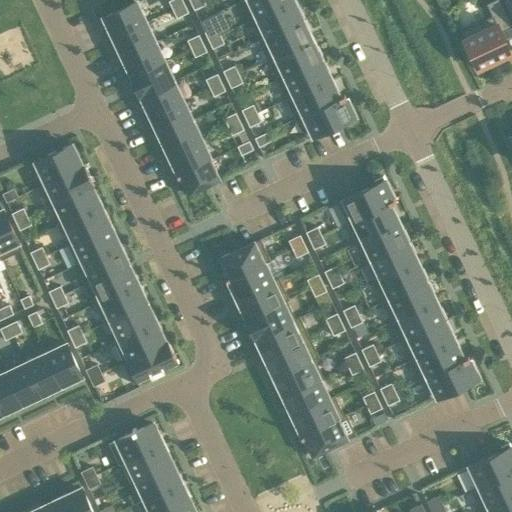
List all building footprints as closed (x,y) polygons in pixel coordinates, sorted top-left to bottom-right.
[(182,0),(169,0),(173,9),(184,3),(182,0)] [(203,0),(191,0),(190,0),(194,9),(206,3),(203,0)] [(241,0),(240,1),(249,20),(291,0),(241,0)] [(292,0),(291,0),(249,20),(249,21),(252,20),(260,38),(258,39),(258,40),(305,18),(299,6),(296,8),(292,0)] [(492,15),(460,30),(478,67),(510,51),(501,31),(511,26),(499,0),(492,0),(486,3),(492,15)] [(511,0),(503,0),(511,17),(511,0)] [(144,23),(134,2),(103,17),(113,37),(144,23)] [(184,3),(173,9),(177,17),(188,12),(184,3)] [(305,18),(258,40),(267,59),(311,39),(307,31),(310,29),(305,18)] [(122,57),(144,47),(153,42),(144,23),(113,37),(122,57)] [(216,26),(205,31),(209,40),(220,34),(216,26)] [(199,34),(187,39),(191,48),(203,42),(199,34)] [(220,34),(209,40),(212,48),(224,42),(220,34)] [(311,39),(267,59),(277,79),(323,57),(318,45),(315,47),(311,39)] [(131,75),(131,76),(162,62),(153,42),(144,47),(122,57),(131,75)] [(203,42),(191,48),(195,56),(207,51),(203,42)] [(323,57),(277,79),(286,99),(330,78),(326,70),(329,68),(323,57)] [(142,95),(172,81),(162,62),(131,76),(131,75),(128,77),(138,98),(141,97),(141,96),(142,95)] [(235,65),(223,70),(227,79),(238,73),(235,65)] [(217,73),(205,78),(209,87),(221,82),(217,73)] [(238,73),(227,79),(231,87),(242,82),(238,73)] [(330,78),(286,99),(295,118),(344,95),(344,94),(338,96),(330,78)] [(141,97),(150,115),(181,101),(172,81),(142,95),(141,96),(141,97)] [(221,82),(209,87),(213,95),(225,90),(221,82)] [(344,95),(295,118),(296,119),(298,118),(307,137),(343,120),(345,123),(356,118),(344,95)] [(159,135),(181,125),(190,120),(181,101),(150,115),(159,135)] [(253,104),(242,109),(245,118),(257,112),(253,104)] [(236,112),(224,117),(228,126),(240,121),(236,112)] [(257,112),(245,118),(249,126),(261,121),(257,112)] [(159,135),(168,154),(199,140),(190,120),(181,125),(159,135)] [(240,121),(228,126),(232,134),(244,129),(240,121)] [(266,132),(255,137),(259,146),(270,140),(266,132)] [(178,174),(199,164),(209,159),(199,140),(168,154),(178,174)] [(249,140),(237,145),(241,154),(253,149),(249,140)] [(71,144),(28,165),(38,186),(84,164),(84,163),(81,165),(71,144)] [(187,194),(218,180),(209,159),(199,164),(178,174),(187,194)] [(84,164),(38,186),(38,188),(41,186),(49,205),(94,184),(84,164)] [(347,222),(394,200),(383,176),(372,181),(374,184),(338,202),(347,222)] [(94,184),(49,205),(58,224),(100,205),(91,186),(94,185),(94,184)] [(14,187),(2,193),(6,201),(18,196),(14,187)] [(356,242),(398,222),(389,203),(394,201),(394,200),(347,222),(356,242)] [(100,205),(58,224),(68,244),(109,224),(100,205)] [(23,207),(12,213),(15,221),(27,215),(23,207)] [(3,209),(0,210),(0,255),(1,259),(22,249),(3,209)] [(27,215),(15,221),(19,229),(31,224),(27,215)] [(410,240),(404,228),(401,230),(398,222),(356,242),(366,261),(410,240)] [(109,224),(68,244),(76,263),(74,264),(75,264),(119,244),(109,224)] [(321,234),(317,226),(306,231),(310,240),(321,234)] [(300,234),(288,239),(292,248),(304,243),(300,234)] [(325,243),(321,234),(310,240),(314,248),(325,243)] [(227,279),(270,259),(260,238),(219,258),(227,276),(226,277),(227,279)] [(373,282),(416,261),(413,253),(416,252),(410,240),(366,261),(374,280),(372,281),(373,282)] [(308,251),(304,243),(292,248),(296,257),(308,251)] [(119,244),(75,264),(84,284),(128,263),(119,244)] [(42,246),(30,251),(34,260),(46,254),(42,246)] [(46,254),(34,260),(38,268),(50,263),(46,254)] [(264,263),(270,259),(227,279),(227,280),(229,279),(238,298),(279,278),(279,277),(272,280),(264,263)] [(382,301),(429,279),(423,267),(420,269),(416,261),(373,282),(382,301)] [(128,263),(84,284),(93,303),(137,283),(128,263)] [(340,273),(336,265),(324,270),(328,279),(340,273)] [(318,273),(307,279),(311,287),(322,282),(318,273)] [(344,282),(340,273),(328,279),(332,287),(344,282)] [(289,298),(279,278),(238,298),(247,316),(244,318),(244,319),(289,298)] [(391,321),(435,300),(431,292),(434,291),(429,279),(382,301),(391,321)] [(326,290),(322,282),(311,287),(315,296),(326,290)] [(137,283),(93,303),(94,304),(96,303),(105,322),(146,302),(137,283)] [(60,285),(48,290),(52,299),(64,293),(60,285)] [(64,293),(52,299),(56,307),(68,302),(64,293)] [(33,303),(29,294),(20,298),(24,308),(33,303)] [(253,338),(300,316),(299,315),(296,317),(287,300),(289,299),(289,298),(244,319),(253,338)] [(400,340),(447,318),(441,306),(439,308),(435,300),(391,321),(400,340)] [(146,302),(105,322),(105,323),(112,320),(120,337),(113,341),(114,341),(155,322),(146,302)] [(9,303),(1,307),(5,317),(14,313),(9,303)] [(358,312),(354,304),(342,309),(347,318),(358,312)] [(41,320),(36,310),(28,314),(32,324),(41,320)] [(337,312),(325,318),(329,326),(341,321),(337,312)] [(362,321),(358,312),(347,318),(351,326),(362,321)] [(309,336),(300,316),(253,338),(254,339),(257,338),(266,356),(309,336)] [(453,339),(450,331),(453,330),(447,318),(400,340),(410,360),(453,339)] [(21,329),(17,320),(8,324),(13,333),(21,329)] [(345,329),(341,321),(329,326),(333,335),(345,329)] [(155,322),(114,341),(123,360),(122,360),(122,361),(168,340),(167,339),(164,340),(155,322)] [(13,333),(8,324),(0,327),(0,328),(4,337),(13,333)] [(79,324),(67,329),(71,338),(83,332),(79,324)] [(83,332),(71,338),(75,346),(87,341),(83,332)] [(318,355),(309,336),(266,356),(275,376),(318,355)] [(419,379),(468,356),(468,355),(462,358),(453,339),(410,360),(419,379)] [(168,340),(122,361),(133,383),(178,362),(168,340)] [(66,343),(46,353),(61,384),(81,374),(66,343)] [(377,351),(373,343),(361,348),(365,357),(377,351)] [(355,351),(344,357),(348,365),(359,360),(355,351)] [(381,360),(377,351),(365,357),(369,366),(381,360)] [(61,384),(46,353),(26,362),(41,393),(61,384)] [(315,358),(319,356),(318,355),(275,376),(284,395),(323,377),(315,358)] [(479,380),(468,356),(419,379),(419,380),(421,379),(431,399),(467,382),(469,385),(479,380)] [(363,368),(359,360),(348,365),(352,374),(363,368)] [(41,393),(26,362),(7,371),(22,402),(41,393)] [(97,363),(86,369),(90,377),(101,372),(97,363)] [(22,402),(7,371),(0,374),(0,407),(2,412),(22,402)] [(101,372),(90,377),(93,385),(105,380),(101,372)] [(320,380),(324,378),(323,377),(284,395),(293,415),(335,395),(334,394),(328,397),(320,380)] [(395,390),(391,382),(379,387),(384,396),(395,390)] [(374,390),(362,396),(366,404),(378,399),(374,390)] [(399,399),(395,390),(384,396),(388,405),(399,399)] [(301,435),(346,414),(346,413),(343,414),(335,395),(293,415),(302,434),(301,435)] [(370,413),(382,407),(378,399),(366,404),(370,413)] [(356,434),(346,414),(301,435),(302,437),(304,437),(312,455),(356,434)] [(162,443),(152,422),(136,430),(135,427),(132,428),(133,431),(109,443),(118,463),(162,443)] [(500,451),(466,467),(475,487),(471,489),(511,470),(511,448),(509,442),(498,448),(500,451)] [(171,462),(162,443),(118,463),(119,464),(121,463),(130,482),(171,462)] [(137,502),(181,482),(171,462),(130,482),(130,483),(137,479),(145,497),(136,501),(137,502)] [(96,474),(92,465),(81,471),(85,479),(96,474)] [(480,509),(511,493),(511,470),(471,489),(480,509)] [(100,482),(96,474),(85,479),(89,487),(100,482)] [(141,511),(166,511),(190,501),(181,482),(137,502),(141,511)] [(93,511),(81,487),(61,497),(67,511),(93,511)] [(481,511),(511,511),(511,493),(480,509),(481,511)] [(438,495),(426,500),(430,509),(442,503),(438,495)] [(67,511),(61,497),(41,506),(44,511),(67,511)] [(195,511),(190,501),(166,511),(195,511)] [(421,503),(409,509),(410,511),(423,511),(425,511),(421,503)] [(445,511),(446,511),(442,503),(430,509),(431,511),(445,511)]
